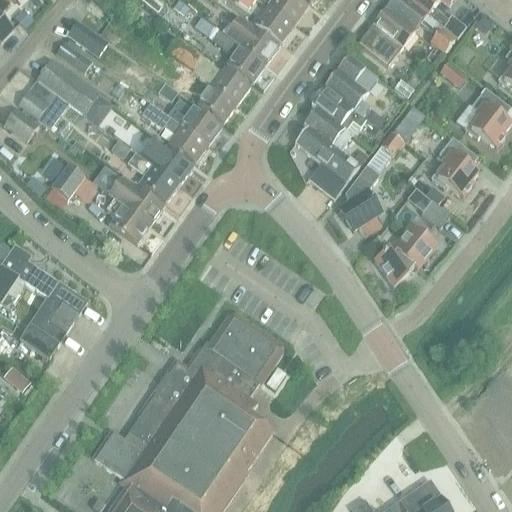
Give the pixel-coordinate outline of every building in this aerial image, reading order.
[(227,0),(248,14),(257,2),(254,0),(227,0)] [(268,9),(295,29),(308,11),(293,0),(273,0),(267,9),(268,9)] [(403,0),(395,0),(386,12),(415,35),(420,28),(431,37),(439,28),(403,0)] [(403,0),(439,28),(443,31),(448,24),(433,12),(440,2),(449,9),(455,0),(403,0)] [(268,9),(254,28),(281,47),(295,29),(268,9)] [(415,36),(415,35),(386,12),(358,47),(388,71),(415,36)] [(0,45),(0,46),(13,32),(0,20),(0,45)] [(239,49),(266,69),(279,50),(239,21),(232,30),(228,28),(222,37),(224,39),(239,49)] [(68,40),(96,60),(106,46),(77,26),(68,40)] [(430,46),(444,58),(454,44),(440,33),(430,46)] [(210,45),(231,60),(225,68),(252,87),(266,69),(239,49),(224,39),(222,37),(218,34),(210,45)] [(199,81),(236,109),(237,109),(250,91),(223,71),(219,76),(201,63),(202,62),(176,43),(166,57),(177,65),(177,66),(191,76),(192,76),(199,81)] [(92,66),(63,47),(55,58),(84,78),(92,66)] [(511,51),(504,61),(511,66),(497,84),(510,94),(511,91),(511,51)] [(349,59),(324,91),(362,121),(370,111),(361,104),(378,82),(349,59)] [(36,84),(56,98),(85,119),(99,99),(51,64),(36,84)] [(185,84),(191,76),(177,66),(171,74),(185,84)] [(466,81),(447,67),(439,76),(458,91),(466,81)] [(399,82),(414,89),(419,80),(403,73),(399,82)] [(223,127),(236,109),(199,81),(193,89),(204,97),(196,108),(223,127)] [(37,123),(56,98),(36,84),(28,96),(18,109),(37,123)] [(366,124),(362,121),(324,91),(311,108),(316,112),(317,111),(340,129),(340,130),(353,140),(352,141),(366,124)] [(479,140),(496,153),(505,141),(502,139),(510,129),(501,121),(508,112),(510,113),(510,112),(485,92),(471,110),(478,115),(464,133),(476,143),(479,140)] [(179,105),(168,120),(181,129),(208,149),(221,131),(221,130),(194,111),(192,114),(183,108),(179,105)] [(150,107),(141,119),(162,134),(163,132),(174,139),(168,148),(195,167),(208,149),(181,129),(168,120),(150,107)] [(419,107),(408,125),(419,132),(431,115),(419,107)] [(131,124),(134,112),(121,108),(117,120),(131,124)] [(317,111),(316,112),(304,127),(308,131),(308,130),(335,152),(340,156),(352,141),(353,140),(340,130),(340,129),(317,111)] [(38,129),(15,112),(3,129),(26,146),(38,129)] [(308,130),(308,131),(294,147),(320,168),(308,183),(334,203),(336,201),(359,171),(340,156),(335,152),(308,130)] [(392,159),(403,144),(392,136),(381,150),(392,159)] [(477,178),(468,170),(475,161),(477,162),(477,161),(452,141),(438,159),(445,164),(430,182),(443,192),(446,189),(463,202),(472,190),(469,188),(477,178)] [(153,144),(140,161),(152,169),(179,189),(192,171),(192,170),(166,151),(164,152),(153,144)] [(166,207),(179,189),(152,169),(140,161),(135,157),(127,167),(145,180),(139,188),(166,207)] [(68,169),(51,193),(67,204),(85,181),(68,169)] [(350,206),(339,213),(342,216),(344,220),(352,234),(358,230),(365,240),(381,229),(375,219),(380,216),(371,203),(384,195),(379,187),(369,194),(380,179),(366,170),(345,199),(350,206)] [(123,209),(150,229),(163,210),(137,191),(135,193),(120,181),(108,198),(123,209)] [(420,218),(439,233),(450,219),(431,204),(420,218)] [(136,248),(150,229),(123,209),(121,212),(112,206),(106,214),(115,220),(109,228),(136,248)] [(413,271),(417,274),(436,249),(411,229),(392,254),(395,256),(392,260),(388,254),(374,264),(393,292),(408,281),(407,280),(413,271)] [(11,255),(10,255),(0,247),(0,270),(11,255)] [(14,303),(25,287),(46,301),(36,317),(27,330),(38,337),(47,324),(53,315),(60,304),(51,297),(58,286),(44,277),(20,261),(24,256),(15,250),(14,249),(10,255),(11,255),(0,270),(0,307),(8,313),(8,312),(14,303)] [(60,304),(79,317),(87,306),(58,286),(51,297),(60,304)] [(53,315),(72,327),(79,317),(60,304),(53,315)] [(47,324),(66,337),(72,327),(53,315),(47,324)] [(125,491),(110,511),(223,511),(248,475),(246,474),(273,434),(250,418),(257,408),(249,402),(258,388),(260,389),(282,357),(280,348),(252,329),(248,330),(247,326),(247,325),(237,318),(227,320),(208,348),(206,346),(202,352),(198,353),(184,373),(178,369),(170,380),(166,377),(138,418),(138,421),(129,436),(145,447),(122,482),(119,486),(125,491)] [(0,320),(0,345),(3,347),(12,325),(0,320)] [(57,350),(59,348),(66,337),(47,324),(38,337),(57,350)] [(18,343),(49,363),(57,350),(38,337),(27,330),(18,343)] [(124,443),(112,435),(111,434),(110,435),(107,440),(93,461),(92,462),(115,477),(122,482),(145,447),(129,436),(124,443)] [(391,511),(448,511),(430,485),(413,496),(391,511)] [(101,511),(105,507),(98,502),(92,511),(93,511),(101,511)]
